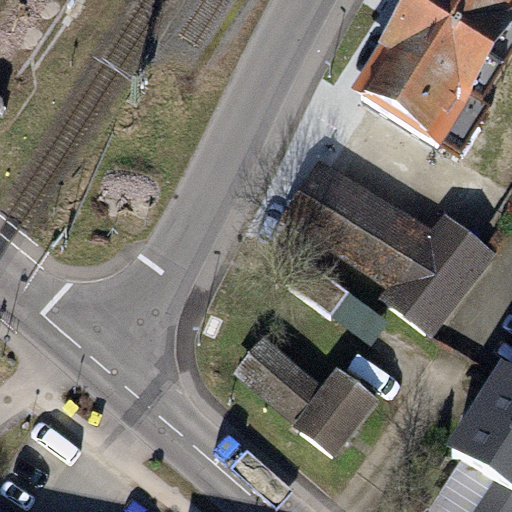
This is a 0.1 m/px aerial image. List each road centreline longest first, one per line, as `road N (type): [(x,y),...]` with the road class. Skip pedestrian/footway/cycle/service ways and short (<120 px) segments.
road 1 (residential): [(99,356),(183,249),(308,0)]
road 2 (secondary): [(273,511),(99,356)]
road 3 (secondary): [(99,356),(0,271)]
